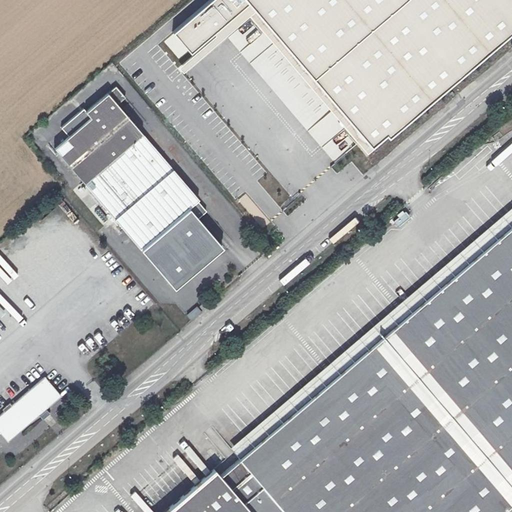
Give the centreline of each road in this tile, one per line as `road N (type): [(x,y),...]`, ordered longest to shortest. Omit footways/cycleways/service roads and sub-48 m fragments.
road 1 (unclassified): [(511,70),(0,503)]
road 2 (unknown): [(76,511),(431,218)]
road 3 (unknown): [(274,265),(146,128),(113,74)]
road 4 (unknown): [(408,155),(317,46)]
